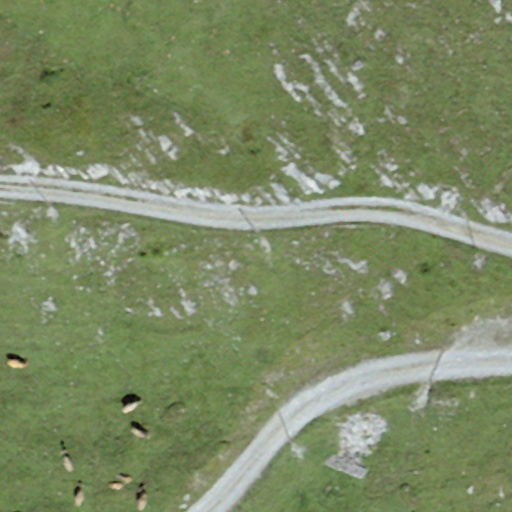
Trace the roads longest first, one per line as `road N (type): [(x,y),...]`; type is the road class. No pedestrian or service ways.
road 1 (track): [(511,236),(378,195),(267,214),(0,167)]
road 2 (track): [(204,511),(340,377),(511,364)]
